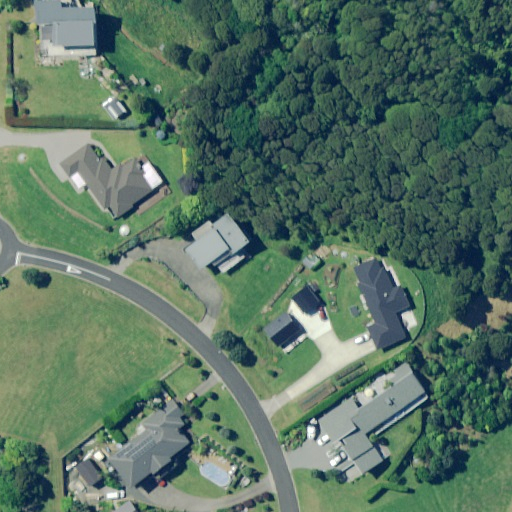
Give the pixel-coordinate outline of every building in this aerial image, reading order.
[(68,8),(68,0),(41,1),(42,24),(57,24),(57,46),(99,45),(99,8),(68,8)] [(165,182),(150,162),(144,167),(142,169),(133,157),(115,171),(92,142),(62,165),(71,177),(81,190),(88,185),(108,210),(112,207),(119,217),(154,190),(165,182)] [(202,188),(195,176),(184,182),(191,194),(202,188)] [(233,213),(217,225),(220,228),(190,250),(205,270),(216,262),(225,273),(246,258),(241,252),(254,242),(233,213)] [(381,270),(377,260),(356,268),(377,325),(370,327),(379,350),(407,340),(397,312),(410,307),(402,286),(393,290),(385,269),(381,270)] [(390,375),(388,372),(358,392),(348,399),(320,419),(337,444),(342,441),(366,474),(391,457),(383,445),(377,449),(368,435),(430,391),(409,361),(390,375)] [(129,479),(138,489),(156,474),(162,480),(182,464),(176,457),(198,440),(186,425),(187,424),(181,417),(185,414),(174,401),(145,424),(150,430),(114,459),(120,467),(111,475),(120,486),(129,479)]
